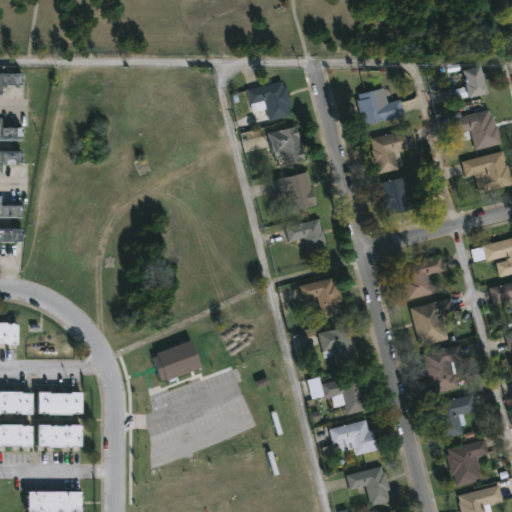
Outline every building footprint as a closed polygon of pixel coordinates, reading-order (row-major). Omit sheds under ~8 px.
[(485,75),(490,93),(471,98),(465,70),(483,65),(485,75)] [(20,84),(1,84),(1,93),(0,93),(0,72),(20,72),(20,84)] [(283,81),(285,87),(288,86),(292,103),(289,104),(292,114),(272,119),(273,122),(256,126),(247,90),(283,81)] [(383,88),(388,104),(401,100),(405,114),(364,127),(358,101),(363,99),(362,94),(383,88)] [(491,111),(492,115),(494,115),(497,126),(499,126),(503,144),(477,151),(472,130),(456,135),(452,120),(491,111)] [(301,142),(306,160),(286,166),(282,150),(273,152),(268,134),(297,126),(301,142)] [(395,153),(399,168),(378,173),(378,171),(379,171),(373,150),(374,149),(371,138),(413,127),(418,146),(395,153)] [(0,128),(20,128),(20,139),(0,139),(0,128)] [(0,151),(19,151),(19,162),(0,162),(0,151)] [(509,170),(511,184),(479,193),(474,175),(466,178),(462,162),(503,151),(509,170)] [(312,189),(314,188),(318,205),(294,211),(289,191),(272,197),(268,183),(308,173),(312,189)] [(408,176),(412,193),(428,189),(432,204),(387,215),(379,183),(408,176)] [(0,193),(3,193),(3,202),(24,202),(24,214),(0,214),(0,193)] [(325,236),(329,251),(309,256),(305,238),(290,242),(286,227),(321,218),(325,236)] [(0,225),(25,226),(25,243),(1,242),(1,249),(0,249),(0,225)] [(511,236),(511,273),(501,276),(497,262),(509,259),(508,255),(488,260),(484,244),(511,236)] [(434,272),(438,287),(433,289),(433,290),(409,297),(400,266),(441,255),(445,269),(434,272)] [(342,291),(347,310),(323,316),(318,295),(303,299),(300,285),(337,275),(342,291)] [(511,281),(511,298),(495,303),(490,287),(511,281)] [(450,338),(420,346),(411,307),(453,297),(456,312),(444,315),(450,338)] [(0,321),(9,321),(9,323),(13,323),(13,322),(19,322),(19,342),(0,342),(0,321)] [(353,341),(361,369),(338,374),(331,349),(322,352),(317,332),(349,324),(353,341)] [(151,355),(160,382),(200,368),(191,341),(151,355)] [(457,372),(461,386),(434,393),(432,386),(430,386),(424,361),(426,361),(424,352),(460,343),(464,359),(456,361),(459,372),(457,372)] [(359,374),(361,381),(363,380),(368,397),(364,397),(367,409),(348,414),(346,404),(335,407),(332,396),(326,397),(326,395),(313,398),(308,379),(320,376),(322,383),(359,374)] [(0,391),(19,392),(19,393),(30,393),(30,412),(0,412),(0,391)] [(81,392),(81,411),(36,412),(36,391),(46,391),(46,392),(81,392)] [(465,433),(444,438),(435,403),(474,393),(478,410),(460,414),(465,433)] [(367,420),(370,430),(380,428),(385,448),(357,455),(353,441),(335,445),(330,428),(367,420)] [(64,423),(64,425),(81,425),(80,444),(68,444),(68,445),(35,445),(36,424),(61,424),(61,423),(64,423)] [(0,424),(25,425),(25,424),(27,424),(27,425),(31,425),(30,445),(0,444),(0,424)] [(477,457),(482,479),(457,486),(454,474),(452,474),(447,454),(450,453),(448,448),(486,438),(490,454),(477,457)] [(382,466),(384,472),(387,472),(391,488),(388,488),(391,501),(372,506),(367,485),(351,489),(347,475),(382,466)] [(504,500),(489,504),(489,502),(485,503),(487,511),(462,511),(459,494),(500,485),(504,500)] [(80,491),(80,497),(79,497),(79,506),(80,506),(80,511),(26,511),(26,509),(25,509),(25,505),(27,505),(27,497),(24,497),(24,494),(26,494),(26,490),(80,491)]
